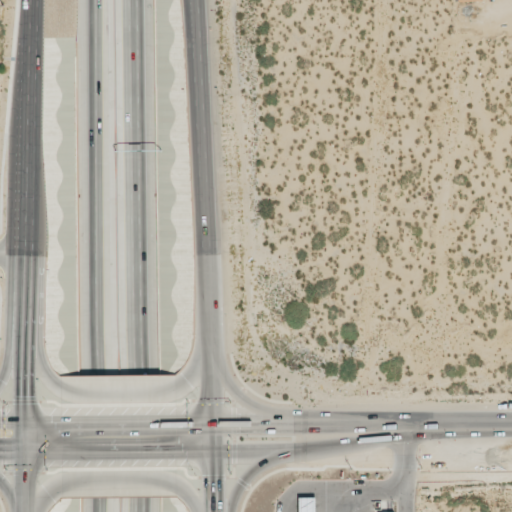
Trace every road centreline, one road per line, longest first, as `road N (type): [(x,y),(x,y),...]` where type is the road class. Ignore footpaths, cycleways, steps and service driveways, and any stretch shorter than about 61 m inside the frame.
road 1 (secondary): [(214,511),(196,0)]
road 2 (secondary): [(35,0),(27,511)]
road 3 (motorway): [(141,511),(133,0)]
road 4 (motorway): [(88,0),(95,511)]
road 5 (secondary): [(176,451),(309,447),(460,426)]
road 6 (secondary): [(460,426),(176,422)]
